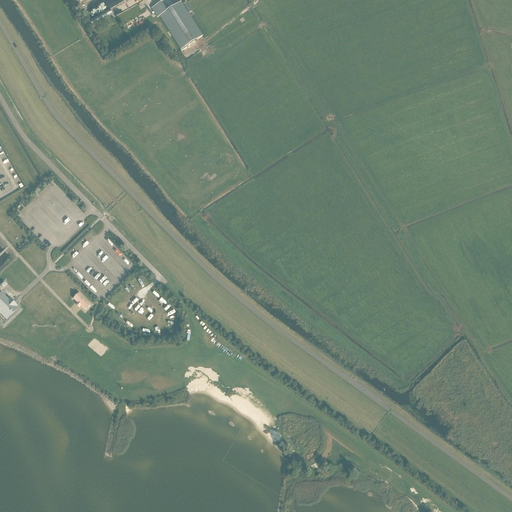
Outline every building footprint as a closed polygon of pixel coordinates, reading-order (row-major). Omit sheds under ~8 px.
[(108,0),(95,8),(99,15),(124,0),(108,0)] [(181,50),(203,36),(181,2),(167,11),(162,3),(152,9),(157,18),(159,16),(181,50)] [(192,12),(186,2),(184,4),(189,13),(192,12)] [(81,296),(79,293),(74,299),(78,303),(76,304),(79,308),(81,306),(85,310),(90,305),(88,303),(81,296)] [(0,297),(0,310),(8,319),(8,318),(7,318),(11,314),(16,310),(17,310),(12,304),(13,303),(11,301),(10,299),(8,301),(1,294),(2,295),(0,297)]
